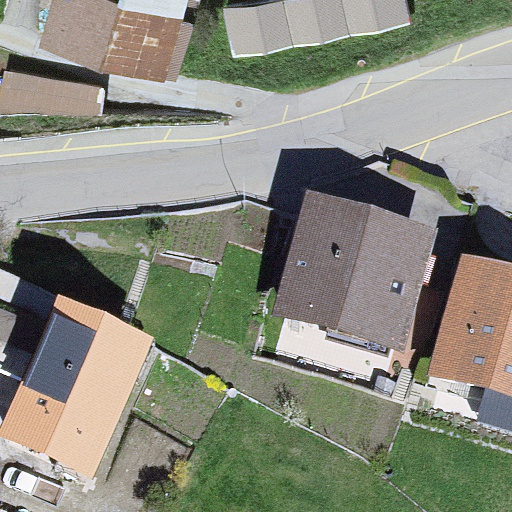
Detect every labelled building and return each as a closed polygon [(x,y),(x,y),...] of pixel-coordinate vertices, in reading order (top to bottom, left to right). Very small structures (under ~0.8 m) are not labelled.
[(186,6),(161,0),(56,0),(46,44),(170,73),(186,6)] [(405,0),(286,0),(225,14),(238,71),(413,31),(405,0)] [(107,91),(5,70),(0,90),(0,115),(102,119),(107,91)] [(421,250),(289,218),(261,333),(393,365),(421,250)] [(511,293),(448,277),(418,393),(511,416),(511,293)] [(153,366),(58,319),(0,437),(0,451),(90,495),(153,366)]
